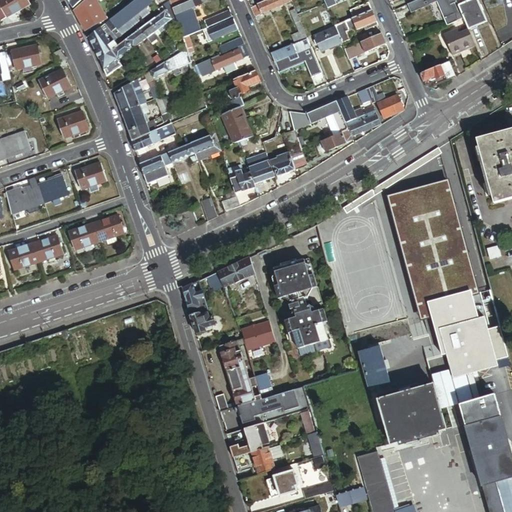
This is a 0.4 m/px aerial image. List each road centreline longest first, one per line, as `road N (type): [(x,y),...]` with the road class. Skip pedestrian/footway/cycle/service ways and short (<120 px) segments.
road 1 (tertiary): [(431,124),(282,217),(164,269)]
road 2 (residential): [(164,269),(241,511)]
road 3 (residential): [(236,0),(286,101),(313,102),(405,62)]
road 4 (tertiary): [(0,325),(164,269)]
road 5 (residential): [(136,197),(0,243)]
road 6 (residential): [(63,21),(114,140)]
road 7 (residential): [(0,179),(114,140)]
